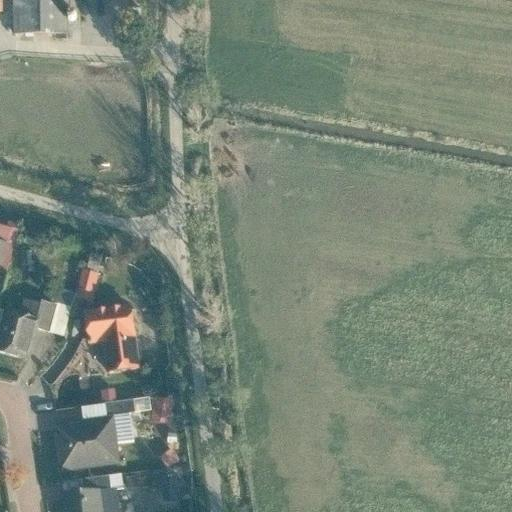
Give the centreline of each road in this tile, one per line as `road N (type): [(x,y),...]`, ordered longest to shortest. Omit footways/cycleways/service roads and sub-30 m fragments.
road 1 (unclassified): [(216,511),(177,242),(171,0)]
road 2 (track): [(177,242),(0,194)]
road 3 (residential): [(0,395),(18,416),(30,511)]
